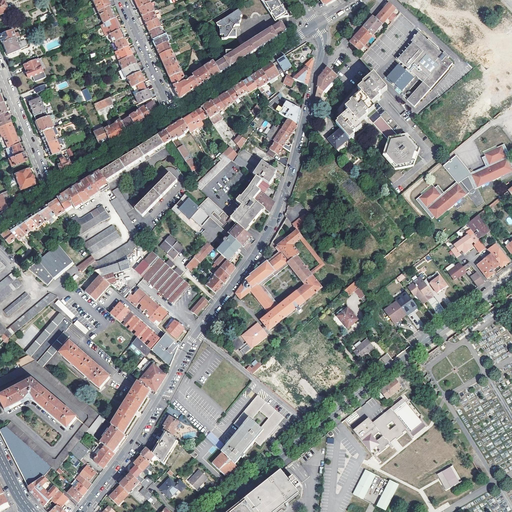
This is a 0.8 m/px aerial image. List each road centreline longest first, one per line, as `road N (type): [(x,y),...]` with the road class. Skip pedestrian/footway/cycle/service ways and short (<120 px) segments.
road 1 (residential): [(315,24),(322,46),(313,90),(268,232),(78,511)]
road 2 (tertiary): [(511,276),(209,511)]
road 3 (secondary): [(171,114),(315,24)]
road 4 (secondary): [(50,191),(171,114)]
road 5 (residential): [(50,191),(0,67)]
road 6 (residential): [(122,0),(171,114)]
